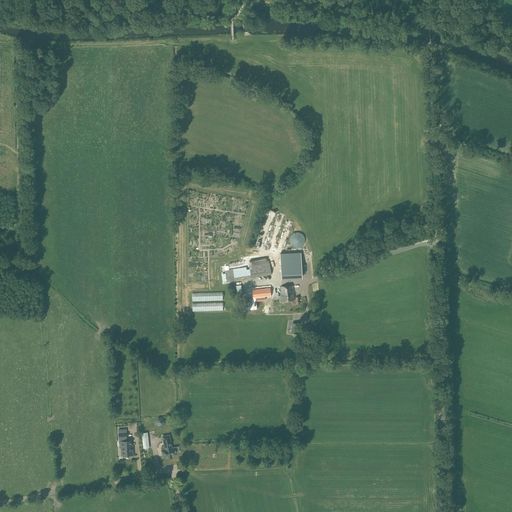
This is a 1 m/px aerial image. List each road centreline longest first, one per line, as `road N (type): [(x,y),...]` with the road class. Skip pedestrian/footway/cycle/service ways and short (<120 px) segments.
road 1 (track): [(430,44),(363,35),(235,41),(231,23),(243,5),(288,0)]
road 2 (track): [(428,0),(433,244)]
road 3 (track): [(233,40),(14,46)]
road 4 (track): [(0,43),(14,46),(16,61),(17,222),(0,227)]
road 5 (track): [(433,244),(304,283)]
